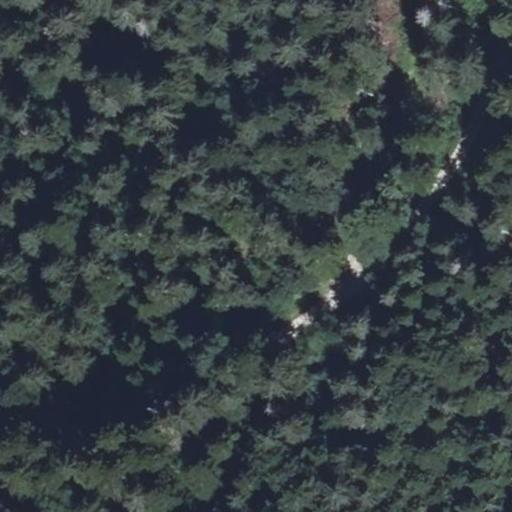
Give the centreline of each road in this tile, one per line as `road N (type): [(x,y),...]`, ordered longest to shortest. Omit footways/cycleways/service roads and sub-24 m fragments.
road 1 (track): [(399,238),(194,399),(117,426),(48,432),(0,423)]
road 2 (track): [(511,14),(502,58),(459,156),(399,238)]
